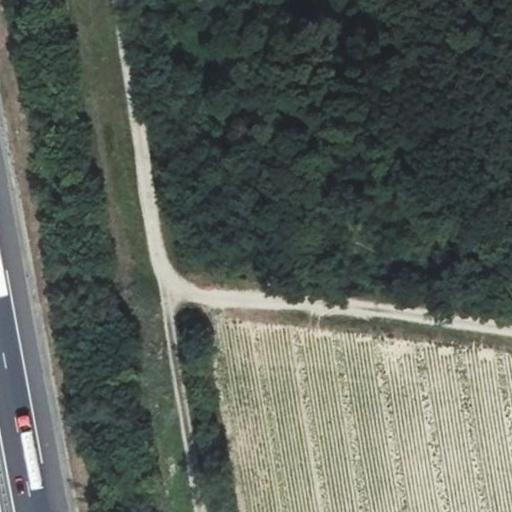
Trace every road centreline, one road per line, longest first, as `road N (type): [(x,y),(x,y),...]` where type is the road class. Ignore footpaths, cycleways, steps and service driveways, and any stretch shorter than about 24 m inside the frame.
road 1 (track): [(111,0),(198,511)]
road 2 (track): [(162,286),(205,298),(330,300),(511,324)]
road 3 (motorway): [(33,511),(0,331)]
